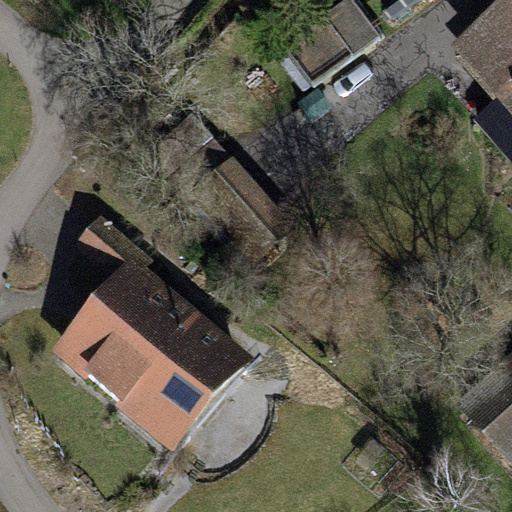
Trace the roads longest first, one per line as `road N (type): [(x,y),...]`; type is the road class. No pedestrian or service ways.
road 1 (track): [(502,0),(280,181)]
road 2 (residential): [(0,227),(45,164),(60,113),(49,70),(0,26)]
